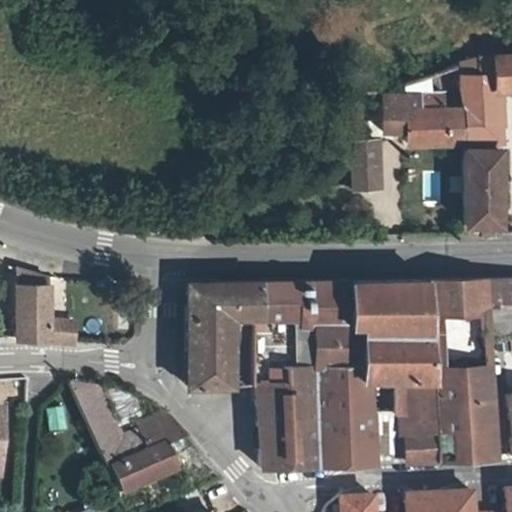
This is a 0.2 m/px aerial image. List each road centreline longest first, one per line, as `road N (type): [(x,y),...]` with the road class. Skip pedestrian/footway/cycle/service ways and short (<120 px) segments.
road 1 (tertiary): [(155,258),(511,259)]
road 2 (track): [(155,258),(342,0)]
road 3 (residential): [(511,475),(308,483),(269,508)]
road 4 (residential): [(142,365),(269,508)]
road 5 (tertiary): [(0,224),(155,258)]
road 6 (residential): [(0,359),(142,365)]
